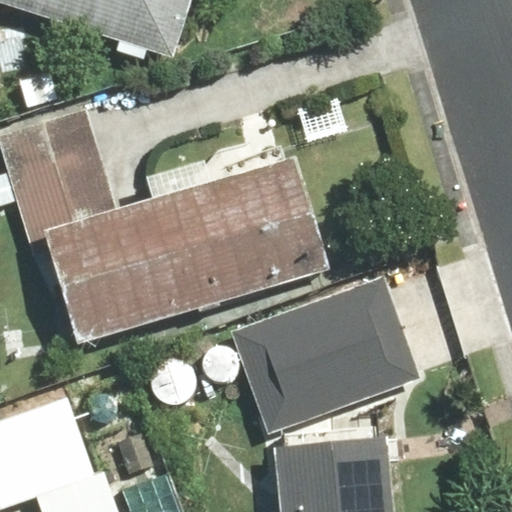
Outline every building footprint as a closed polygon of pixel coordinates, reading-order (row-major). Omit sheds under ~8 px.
[(0,0),(0,15),(113,45),(110,57),(146,66),(149,55),(176,62),(191,0),(0,0)] [(204,189),(197,166),(140,183),(146,206),(113,216),(81,110),(0,134),(0,158),(5,175),(0,176),(0,211),(15,207),(28,252),(40,248),(70,350),(322,274),(289,163),(204,189)] [(239,377),(263,436),(410,378),(375,283),(228,338),(233,348),(222,346),(219,346),(217,346),(214,347),(211,348),(209,349),(207,351),(205,352),(203,354),(202,356),(200,359),(199,361),(199,363),(199,366),(199,369),(199,371),(199,374),(200,376),(201,379),(203,381),(205,383),(207,384),(209,386),(211,387),(214,388),(216,389),(219,389),(221,389),(224,388),(226,388),(229,387),(231,386),(233,384),(235,382),(239,377)] [(181,511),(182,511),(183,507),(182,503),(181,498),(180,494),(178,491),(176,487),(173,484),(170,481),(166,479),(162,477),(158,476),(154,475),(150,475),(145,476),(141,477),(137,478),(134,480),(130,483),(127,486),(125,489),(123,493),(121,497),(115,499),(108,476),(90,481),(65,401),(8,419),(4,407),(0,408),(0,511),(35,501),(38,511),(181,511)] [(387,511),(383,440),(274,447),(278,511),(387,511)]
